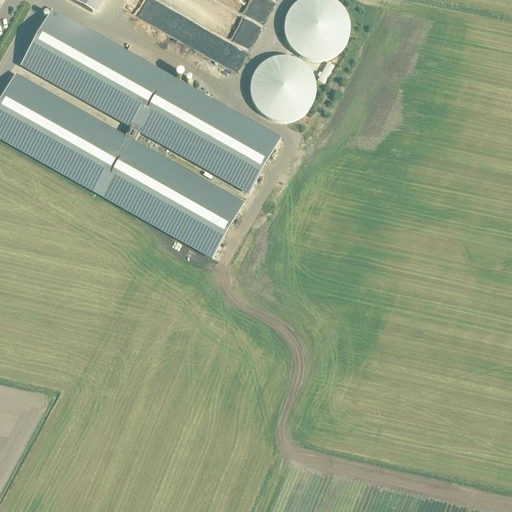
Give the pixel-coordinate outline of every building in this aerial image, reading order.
[(68,0),(94,15),(102,0),(68,0)] [(125,0),(121,9),(186,41),(196,21),(153,0),(125,0)] [(309,64),(316,65),(324,64),(332,61),(339,56),(344,50),(348,42),(349,34),(349,26),(346,18),(342,11),(336,5),(329,1),(324,0),(308,0),(305,1),(297,5),(291,10),(287,16),(284,23),(283,31),(284,38),(286,46),(290,52),(295,57),(302,61),(309,64)] [(15,79),(0,106),(0,141),(212,262),(242,208),(133,146),(140,134),(249,196),(279,143),(52,14),(22,68),(131,129),(124,141),(15,79)] [(271,124),(279,126),(286,126),(294,124),(301,120),(306,115),(311,109),(314,102),(315,95),(314,87),(312,79),(308,73),(302,67),(295,63),(288,61),(280,60),(272,62),(265,65),(258,70),(253,77),(250,84),(249,92),(250,101),(253,108),(257,115),(263,120),(271,124)]
